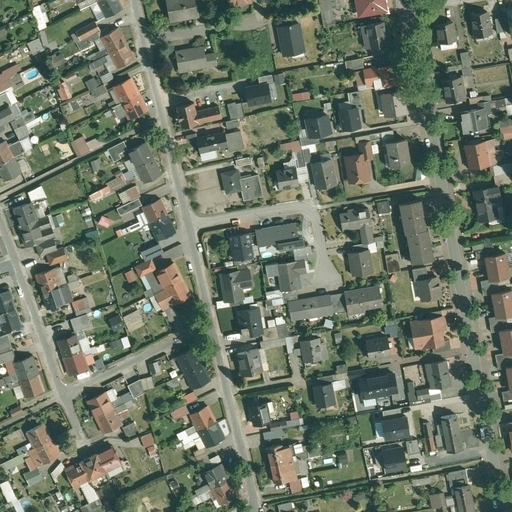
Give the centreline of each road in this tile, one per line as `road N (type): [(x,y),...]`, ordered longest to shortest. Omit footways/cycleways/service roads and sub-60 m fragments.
road 1 (residential): [(503,511),(408,8)]
road 2 (residential): [(188,225),(311,206),(327,281)]
road 3 (residential): [(144,40),(188,225)]
road 4 (residential): [(0,222),(62,396)]
road 5 (residential): [(211,324),(252,503)]
road 6 (residential): [(62,396),(211,324)]
